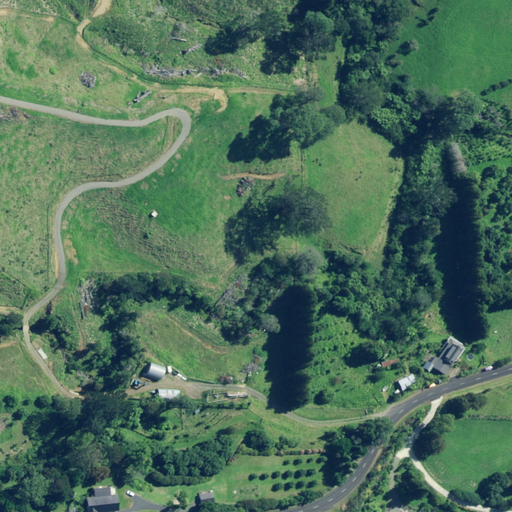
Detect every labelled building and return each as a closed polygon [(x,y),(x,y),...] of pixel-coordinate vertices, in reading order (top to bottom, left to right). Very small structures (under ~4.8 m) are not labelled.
[(419,362),(422,363),(419,368),(426,372),(429,367),(441,374),(448,362),(450,363),(460,346),(444,337),(433,358),(432,358),(424,353),(419,362)] [(398,365),(396,358),(380,362),(381,368),(398,365)] [(160,368),(144,363),(141,375),(156,380),(160,368)] [(411,384),(407,375),(393,382),(397,391),(411,384)] [(177,390),(156,389),(156,400),(177,401),(177,390)] [(70,497),(67,487),(54,490),(57,501),(70,497)] [(105,496),(104,488),(89,489),(90,497),(82,498),(83,511),(109,511),(112,511),(111,495),(105,496)] [(209,504),(208,493),(196,495),(197,506),(209,504)]
